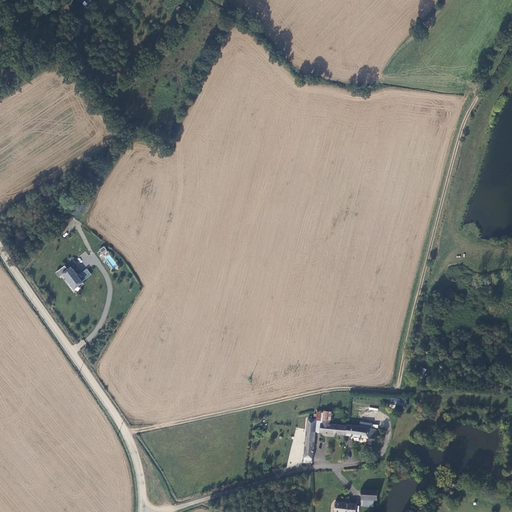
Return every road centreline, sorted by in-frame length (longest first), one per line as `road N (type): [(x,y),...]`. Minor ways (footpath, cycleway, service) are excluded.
road 1 (tertiary): [(141,511),(138,466),(121,426),(0,249)]
road 2 (unclassified): [(141,511),(300,469),(363,463),(378,457),(388,431)]
